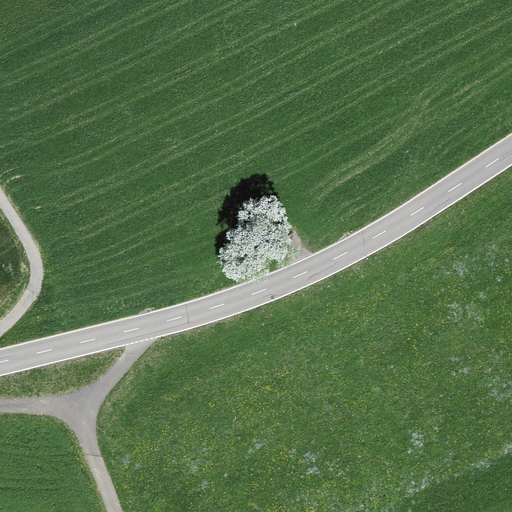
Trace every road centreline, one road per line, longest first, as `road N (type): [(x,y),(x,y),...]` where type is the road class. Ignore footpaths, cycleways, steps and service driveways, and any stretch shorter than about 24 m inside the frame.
road 1 (tertiary): [(0,361),(144,327),(296,276),(383,232),(511,149)]
road 2 (track): [(0,404),(76,406),(117,511)]
road 3 (track): [(0,328),(36,281),(31,252),(0,196)]
